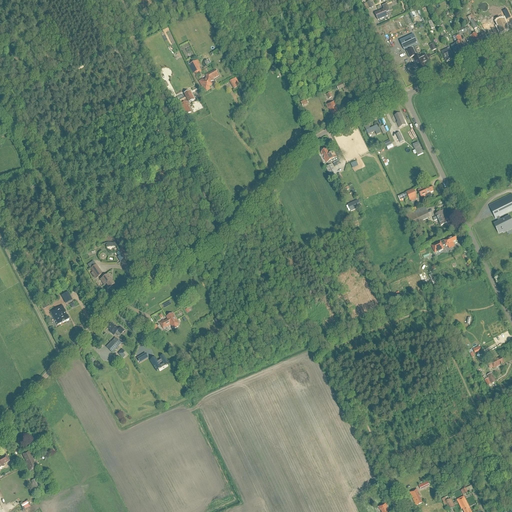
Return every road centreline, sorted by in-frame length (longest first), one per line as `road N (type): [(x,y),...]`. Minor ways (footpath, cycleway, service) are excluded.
road 1 (unclassified): [(0,424),(114,302),(230,231),(304,146),(404,95)]
road 2 (track): [(236,225),(284,326),(322,335),(383,458),(403,459),(490,421),(511,453)]
road 3 (unclassified): [(511,322),(404,95)]
road 4 (track): [(330,351),(428,312),(483,422)]
